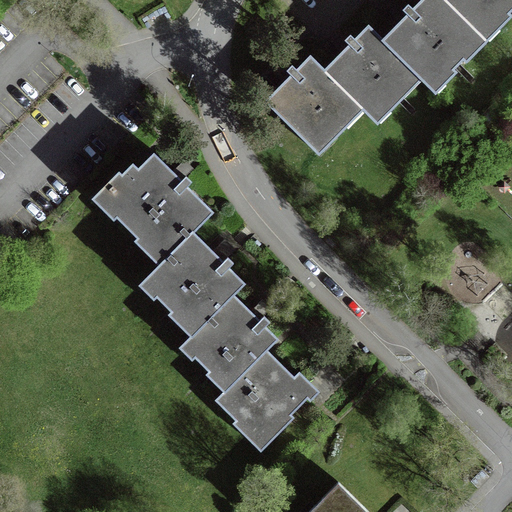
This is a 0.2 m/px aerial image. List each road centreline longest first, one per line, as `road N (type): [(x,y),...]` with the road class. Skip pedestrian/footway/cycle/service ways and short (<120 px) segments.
road 1 (residential): [(223,121),(257,195),(276,217),(511,448)]
road 2 (residential): [(223,121),(103,0)]
road 3 (residential): [(230,0),(217,65),(223,121)]
